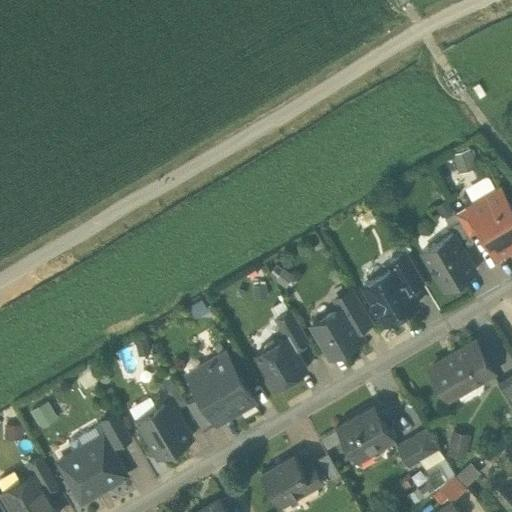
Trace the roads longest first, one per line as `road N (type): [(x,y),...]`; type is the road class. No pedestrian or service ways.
road 1 (residential): [(511,286),(121,511)]
road 2 (residential): [(400,0),(511,158)]
